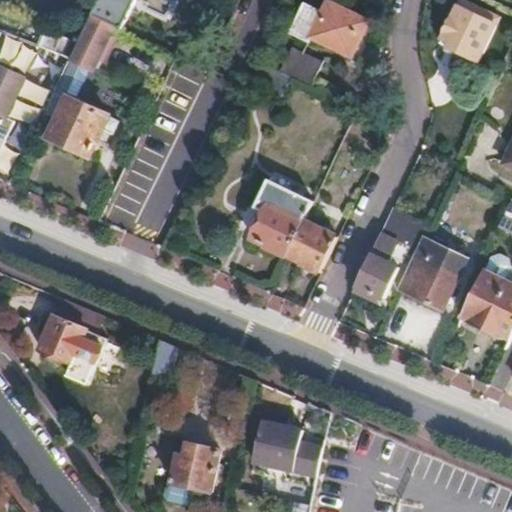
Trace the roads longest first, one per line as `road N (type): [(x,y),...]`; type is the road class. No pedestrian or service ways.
road 1 (residential): [(307,360),(401,152),(393,66),(407,0)]
road 2 (tertiary): [(307,360),(0,229)]
road 3 (tertiary): [(479,432),(307,360)]
road 4 (secondary): [(0,403),(83,511)]
